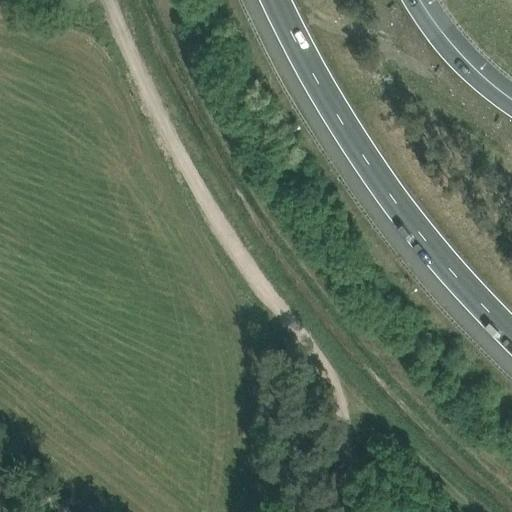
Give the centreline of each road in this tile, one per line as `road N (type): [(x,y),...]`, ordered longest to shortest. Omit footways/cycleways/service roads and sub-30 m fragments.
road 1 (track): [(108,0),(200,197),(354,387)]
road 2 (motorway): [(276,0),(350,134),(434,249),(511,332)]
road 3 (motorway): [(511,106),(468,75),(411,0)]
road 4 (track): [(356,511),(354,387)]
